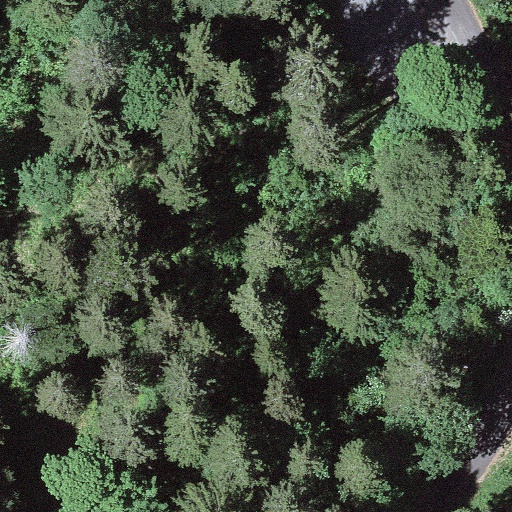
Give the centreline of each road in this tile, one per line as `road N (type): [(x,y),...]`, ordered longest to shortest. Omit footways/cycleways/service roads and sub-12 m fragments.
road 1 (track): [(511,384),(430,511)]
road 2 (track): [(447,0),(511,136)]
